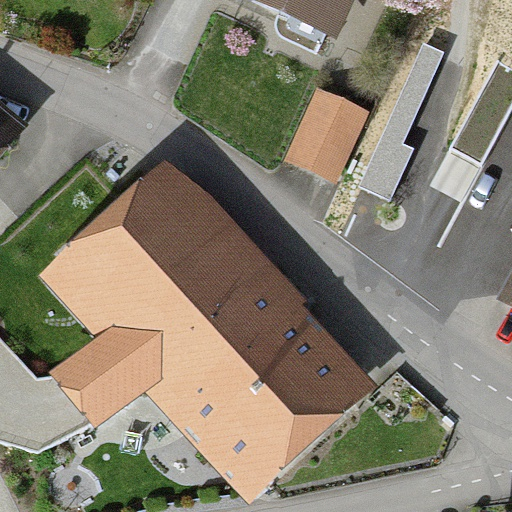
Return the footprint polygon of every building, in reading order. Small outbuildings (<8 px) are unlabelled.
[(340,0),(260,0),(327,30),(340,0)] [(335,177),(359,117),(321,102),(297,161),(335,177)] [(0,177),(28,145),(0,121),(0,177)] [(179,395),(261,492),(367,403),(175,174),(69,262),(140,346),(99,380),(139,428),(179,395)] [(511,298),(511,276),(503,294),(511,298)]
